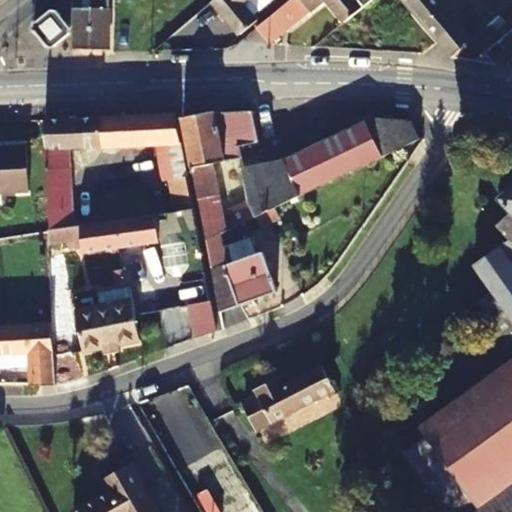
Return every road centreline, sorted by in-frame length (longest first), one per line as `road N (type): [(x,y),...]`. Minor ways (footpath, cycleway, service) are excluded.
road 1 (residential): [(460,88),(455,122),(386,234),(324,306),(117,393),(0,408)]
road 2 (secondary): [(0,85),(217,80),(460,88)]
